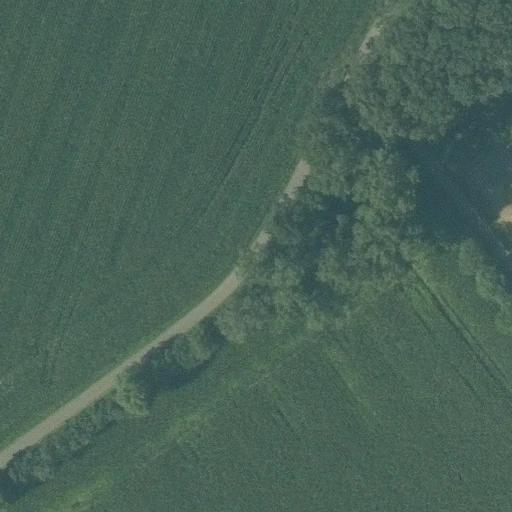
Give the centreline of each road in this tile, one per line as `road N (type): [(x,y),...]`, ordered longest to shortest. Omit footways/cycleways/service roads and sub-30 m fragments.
road 1 (unclassified): [(0,453),(221,288),(351,71)]
road 2 (residential): [(511,275),(351,71)]
